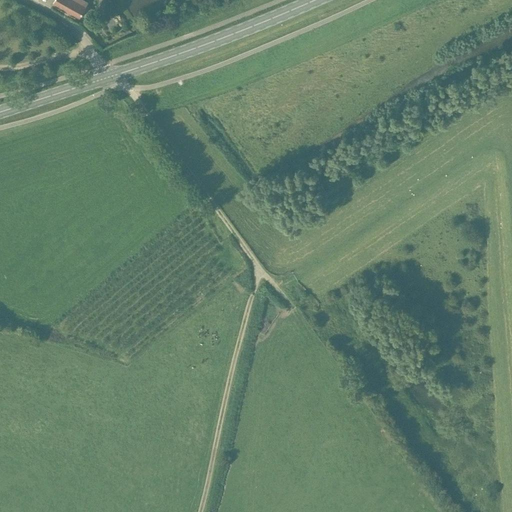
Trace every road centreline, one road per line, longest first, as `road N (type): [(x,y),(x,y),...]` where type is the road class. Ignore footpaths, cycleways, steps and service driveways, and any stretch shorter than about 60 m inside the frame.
road 1 (track): [(124,87),(276,289)]
road 2 (primary): [(113,74),(309,0)]
